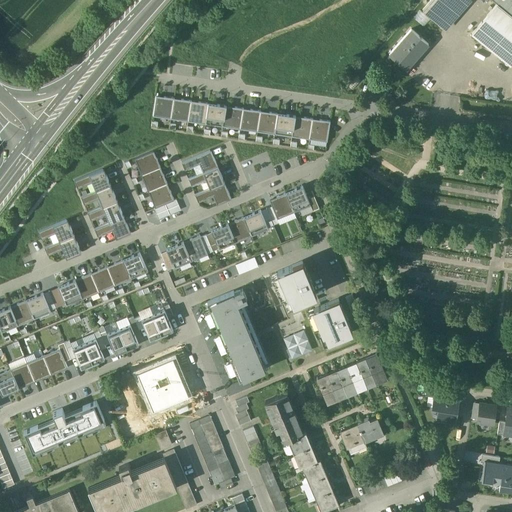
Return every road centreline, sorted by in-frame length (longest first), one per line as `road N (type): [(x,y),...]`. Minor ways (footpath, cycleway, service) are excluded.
road 1 (residential): [(190,334),(0,419)]
road 2 (residential): [(221,404),(176,424),(208,500),(257,482)]
road 3 (residential): [(511,397),(469,391),(456,497),(478,500)]
road 4 (residential): [(247,197),(310,172),(363,109)]
road 5 (residential): [(511,133),(363,109)]
road 6 (residential): [(363,109),(228,88)]
